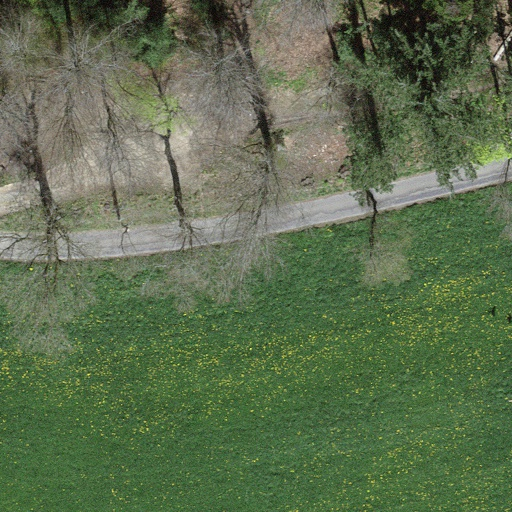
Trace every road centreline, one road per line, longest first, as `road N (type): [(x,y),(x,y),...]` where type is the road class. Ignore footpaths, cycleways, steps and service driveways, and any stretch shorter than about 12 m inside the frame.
road 1 (unclassified): [(0,247),(198,234),(511,166)]
road 2 (track): [(256,0),(253,89),(247,115),(231,134),(0,203)]
